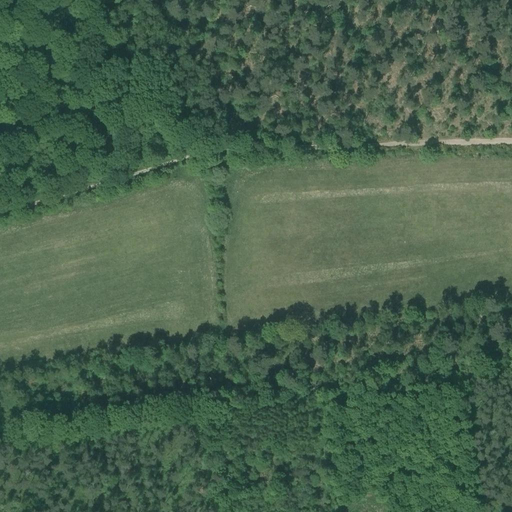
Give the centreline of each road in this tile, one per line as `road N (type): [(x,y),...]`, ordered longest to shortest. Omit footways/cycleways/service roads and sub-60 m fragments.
road 1 (track): [(0,211),(229,150),(511,143)]
road 2 (track): [(339,0),(429,144)]
